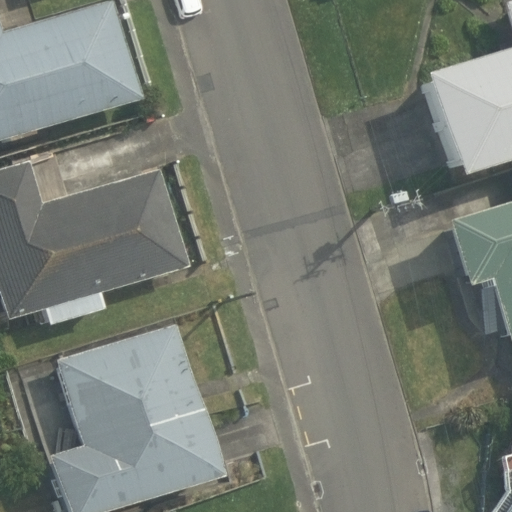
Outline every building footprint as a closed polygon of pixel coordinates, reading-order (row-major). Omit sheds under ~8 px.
[(498,48),(397,77),(428,180),(511,156),(511,0),(506,0),(487,5),(498,48)] [(31,135),(140,104),(109,5),(0,36),(0,145),(4,144),(5,147),(32,139),(31,135)] [(0,172),(0,312),(4,326),(42,315),(45,329),(101,312),(97,298),(185,271),(139,123),(14,159),(17,167),(0,172)] [(511,198),(419,226),(438,291),(463,284),(483,348),(511,340),(511,198)] [(45,460),(61,511),(120,511),(221,482),(173,330),(53,363),(78,448),(45,460)] [(511,511),(511,487),(497,491),(502,511),(511,511)]
